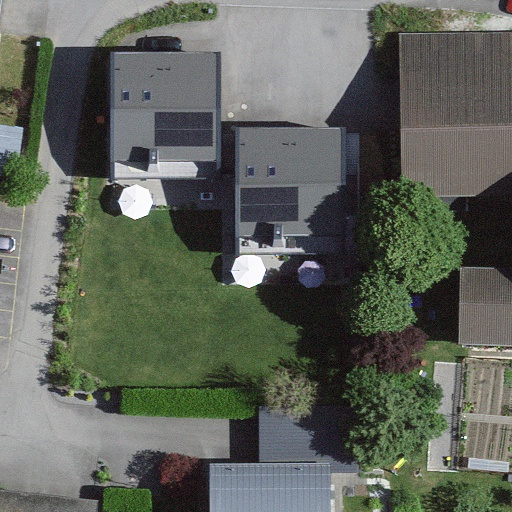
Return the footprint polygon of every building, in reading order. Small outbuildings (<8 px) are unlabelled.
[(378,202),(502,206),(499,284),(443,282),(441,351),(511,353),(511,41),(384,38),(378,202)] [(215,65),(116,65),(115,170),(214,171),(215,65)] [(17,137),(0,134),(0,177),(10,179),(17,137)] [(340,142),(239,142),(239,247),(340,247),(340,142)] [(341,420),(245,419),(245,480),(190,479),(190,511),(309,511),(310,484),(340,484),(341,420)]
